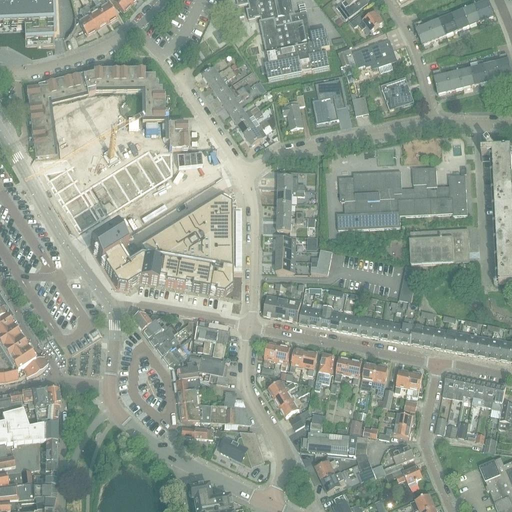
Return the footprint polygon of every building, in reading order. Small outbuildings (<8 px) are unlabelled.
[(0,0),(0,26),(24,26),(24,34),(25,47),(37,47),(54,46),(54,41),(54,32),(56,32),(55,0),(0,0)] [(109,0),(124,15),(132,6),(125,0),(109,0)] [(236,0),(239,8),(248,6),(249,11),(247,11),(249,22),(255,21),(255,20),(266,18),(266,21),(260,23),(266,56),(267,56),(270,67),(266,68),(261,69),(262,75),(267,74),(269,83),(302,76),(301,72),(310,70),(310,71),(312,71),(312,74),(330,71),(326,51),(330,50),(326,32),(311,35),(305,9),(299,10),(300,14),(295,16),(291,0),(236,0)] [(342,0),(345,3),(342,6),(336,10),(340,15),(344,20),(345,22),(360,11),(355,4),(361,0),(342,0)] [(480,6),(475,8),(482,23),(493,19),(485,0),(478,0),(480,6)] [(93,3),(96,8),(98,11),(106,26),(117,19),(108,5),(102,9),(102,8),(97,1),(93,3)] [(87,7),(83,9),(88,17),(96,32),(106,26),(98,11),(96,8),(90,12),(87,7)] [(475,8),(463,12),(469,28),(482,23),(475,8)] [(86,38),(96,32),(88,17),(83,9),(79,11),(84,20),(78,23),(86,38)] [(217,21),(220,14),(215,11),(211,18),(217,21)] [(463,12),(451,17),(458,33),(469,28),(463,12)] [(370,34),(383,25),(375,15),(363,23),(360,18),(350,24),(354,30),(358,27),(361,32),(366,28),(370,34)] [(451,17),(440,22),(446,38),(458,33),(451,17)] [(440,22),(428,26),(435,42),(446,38),(440,22)] [(423,47),(435,42),(428,26),(423,28),(421,23),(414,26),(423,47)] [(391,66),(396,64),(389,43),(353,55),(358,70),(366,67),(367,71),(372,69),(373,72),(379,70),(381,75),(393,71),(391,66)] [(348,49),(338,52),(343,68),(349,65),(346,57),(351,55),(348,49)] [(501,64),(496,65),(500,81),(511,78),(511,77),(507,56),(499,58),(501,64)] [(496,65),(484,68),(488,84),(500,81),(496,65)] [(484,68),(471,71),(476,87),(488,84),(484,68)] [(221,81),(233,73),(230,69),(219,77),(214,71),(203,78),(210,88),(221,81)] [(83,73),(83,75),(77,77),(77,79),(65,82),(65,80),(53,83),(53,85),(47,86),(47,88),(39,89),(39,88),(26,90),(29,109),(31,108),(33,121),(30,121),(32,133),(34,133),(36,145),(33,145),(35,160),(54,158),(48,104),(87,94),(88,97),(95,95),(95,92),(144,91),(145,122),(162,122),(162,115),(164,115),(164,103),(162,103),(161,90),(155,90),(155,78),(144,78),(144,74),(137,74),(137,72),(125,72),(125,75),(113,75),(113,72),(100,73),(100,75),(94,75),(94,70),(83,73)] [(471,71),(459,74),(463,90),(476,87),(471,71)] [(438,96),(451,93),(447,77),(442,78),(440,72),(433,74),(438,96)] [(224,85),(236,77),(233,73),(221,81),(210,88),(217,98),(228,91),(224,85)] [(459,74),(447,77),(451,93),(463,90),(459,74)] [(390,112),(414,104),(406,80),(381,88),(390,112)] [(228,91),(217,98),(224,108),(235,101),(239,98),(237,94),(232,88),(228,91)] [(246,93),(244,89),(237,94),(239,98),(246,93)] [(347,105),(344,105),(341,91),(333,92),(318,95),(324,124),(350,119),(347,105)] [(231,118),(242,110),(238,105),(249,97),(246,93),(239,98),(235,101),(224,108),(231,118)] [(299,109),(305,108),(303,98),(297,99),(298,103),(286,105),(287,109),(282,110),(284,118),(288,117),(290,132),(303,130),(299,109)] [(365,99),(358,101),(362,117),(369,116),(365,99)] [(358,101),(352,102),(356,119),(362,117),(358,101)] [(260,112),(257,108),(250,113),(253,117),(260,112)] [(242,110),(231,118),(237,128),(248,121),(248,120),(253,117),(250,113),(246,116),(242,110)] [(244,138),(255,130),(260,127),(255,121),(262,116),(260,112),(253,117),(248,120),(248,121),(237,128),(244,138)] [(251,148),(266,138),(262,132),(269,127),(272,131),(276,129),(274,117),(255,130),(244,138),(251,148)] [(189,125),(168,126),(168,152),(190,152),(189,125)] [(495,151),(488,142),(487,142),(484,145),(484,144),(484,145),(483,146),(483,148),(482,149),(482,150),(482,152),(481,152),(481,157),(493,157),(499,286),(511,285),(511,167),(511,150),(495,151)] [(66,170),(44,174),(44,175),(48,181),(46,182),(78,234),(98,222),(97,221),(100,219),(101,220),(107,216),(171,176),(171,154),(160,154),(152,158),(148,151),(81,194),(66,170)] [(42,163),(44,174),(66,170),(72,165),(68,160),(42,163)] [(345,217),(337,217),(338,233),(400,230),(400,219),(415,218),(431,217),(453,216),(453,219),(467,218),(465,178),(449,179),(450,195),(437,195),(437,190),(436,171),(429,171),(413,172),(414,188),(414,195),(402,196),(401,174),(353,176),(354,181),(339,182),(339,186),(340,204),(341,204),(341,205),(344,205),(345,217)] [(279,179),(278,192),(297,193),(297,187),(298,187),(298,180),(298,175),(286,174),(286,179),(279,179)] [(278,192),(278,206),(292,206),(292,199),(304,199),(304,198),(310,198),(310,193),(304,193),(297,193),(278,192)] [(116,230),(89,246),(116,290),(126,292),(140,283),(223,298),(232,291),(232,273),(231,206),(220,200),(131,255),(116,230)] [(278,206),(277,220),(291,220),(292,206),(278,206)] [(291,233),(291,220),(277,220),(277,233),(291,233)] [(410,267),(469,264),(468,231),(410,234),(410,242),(409,242),(410,267)] [(277,241),(276,252),(296,253),(296,242),(277,241)] [(276,252),(276,263),(295,264),(296,253),(276,252)] [(332,254),(321,252),(319,258),(331,261),(332,254)] [(331,261),(319,258),(318,264),(330,267),(331,261)] [(295,275),(295,264),(276,263),(276,274),(295,275)] [(329,272),(330,267),(318,264),(317,269),(317,270),(329,272)] [(317,269),(311,269),(311,275),(316,275),(328,278),(329,272),(317,270),(317,269)] [(406,270),(404,276),(416,278),(417,272),(406,270)] [(404,276),(403,282),(415,284),(416,278),(404,276)] [(402,287),(401,293),(413,295),(414,289),(402,287)] [(0,386),(4,386),(20,383),(25,380),(26,381),(35,379),(42,375),(47,367),(43,361),(38,362),(14,325),(13,325),(10,327),(6,321),(11,318),(11,316),(0,298),(0,386)] [(263,318),(275,320),(278,300),(267,298),(263,318)] [(275,320),(286,322),(289,302),(278,300),(275,320)] [(297,324),(300,308),(301,304),(289,302),(286,322),(297,324)] [(299,326),(309,328),(313,310),(304,308),(305,307),(302,306),(302,308),(299,326)] [(309,328),(320,330),(323,310),(321,310),(321,311),(313,310),(309,328)] [(330,331),(333,314),(333,312),(323,310),(320,330),(330,331)] [(330,331),(340,333),(343,314),(341,313),(341,315),(333,314),(330,331)] [(340,333),(350,335),(353,317),(345,316),(346,314),(343,314),(340,333)] [(132,321),(141,333),(154,324),(154,323),(161,319),(145,317),(137,317),(132,321)] [(350,335),(360,337),(363,319),(364,317),(362,317),(361,319),(353,317),(350,335)] [(360,337),(370,339),(374,319),(372,319),(371,321),(363,319),(360,337)] [(370,339),(380,341),(384,323),(376,322),(376,320),(374,319),(370,339)] [(380,341),(391,343),(394,323),(392,323),(392,324),(384,323),(380,341)] [(391,343),(401,344),(404,327),(396,325),(396,323),(394,323),(391,343)] [(141,333),(148,342),(161,333),(163,335),(167,331),(166,329),(164,327),(159,330),(154,324),(141,333)] [(191,335),(193,324),(189,324),(189,325),(184,329),(189,337),(191,335)] [(161,333),(148,342),(155,351),(168,341),(169,343),(174,339),(172,337),(178,334),(171,325),(166,329),(167,331),(163,335),(161,333)] [(197,325),(194,343),(196,344),(202,345),(202,342),(205,343),(207,327),(197,325)] [(401,344),(411,346),(415,328),(413,328),(413,327),(411,326),(411,328),(404,327),(401,344)] [(207,327),(205,343),(202,355),(207,356),(210,344),(215,345),(218,329),(207,327)] [(411,346),(422,348),(426,330),(415,328),(411,346)] [(212,359),(222,361),(225,346),(225,347),(228,331),(218,329),(215,345),(212,359)] [(422,348),(433,350),(437,332),(426,330),(422,348)] [(433,350),(444,352),(448,334),(437,332),(433,350)] [(444,352),(455,354),(458,336),(448,334),(444,352)] [(455,354),(466,356),(469,338),(458,336),(455,354)] [(466,356),(477,358),(480,340),(469,338),(466,356)] [(155,351),(161,360),(174,350),(175,352),(181,348),(174,339),(169,343),(168,341),(155,351)] [(477,358),(488,360),(491,342),(480,340),(477,358)] [(488,360),(499,362),(502,344),(491,342),(488,360)] [(499,362),(510,364),(511,351),(511,345),(502,344),(499,362)] [(273,347),(267,346),(264,361),(265,361),(263,368),(268,368),(269,362),(275,364),(279,348),(277,348),(276,346),(274,346),(273,347)] [(280,348),(279,348),(275,364),(282,365),(281,372),(286,373),(290,350),(285,349),(284,348),(282,347),(280,348)] [(168,369),(174,371),(179,369),(188,367),(190,352),(186,355),(181,348),(175,352),(174,350),(161,360),(168,369)] [(296,368),(303,369),(306,353),(305,353),(304,352),(301,351),(300,352),(295,351),(290,374),(295,375),(296,368)] [(308,354),(306,353),(303,369),(309,371),(308,377),(313,378),(317,356),(312,355),(311,353),(309,353),(308,354)] [(212,359),(190,354),(188,367),(179,369),(174,371),(176,383),(198,380),(198,383),(199,383),(208,385),(210,377),(217,378),(216,386),(227,388),(227,380),(222,378),(225,366),(227,367),(228,366),(229,366),(229,365),(229,364),(229,363),(228,362),(223,361),(222,361),(212,359)] [(331,377),(334,359),(332,359),(331,357),(329,357),(327,358),(321,357),(315,392),(319,393),(320,385),(328,387),(330,377),(331,377)] [(341,377),(347,378),(350,362),(349,362),(348,361),(345,360),(344,361),(339,360),(334,382),(339,383),(341,377)] [(352,363),(350,362),(347,378),(354,380),(353,386),(357,387),(362,365),(357,364),(356,363),(353,362),(352,363)] [(365,392),(367,382),(373,384),(377,368),(375,368),(374,366),(372,366),(370,367),(365,366),(362,381),(360,391),(365,392)] [(383,397),(385,386),(388,370),(383,369),(382,368),(379,367),(378,368),(377,368),(373,384),(372,390),(377,391),(376,396),(383,397)] [(273,379),(274,372),(263,370),(262,377),(273,379)] [(399,372),(395,394),(400,395),(401,389),(408,390),(411,375),(409,374),(408,373),(405,373),(404,373),(399,372)] [(412,375),(411,375),(408,390),(414,392),(412,399),(417,400),(418,398),(419,394),(422,377),(417,376),(416,375),(413,374),(412,375)] [(452,401),(452,400),(456,379),(446,377),(443,394),(442,398),(452,401)] [(462,402),(463,398),(466,381),(456,379),(452,400),(462,402)] [(176,383),(177,395),(188,393),(200,392),(199,383),(198,383),(198,380),(176,383)] [(463,398),(473,400),(476,383),(466,381),(463,398)] [(268,391),(274,400),(294,388),(291,383),(284,387),(282,383),(268,391)] [(472,406),(481,408),(486,385),(476,383),(473,400),(472,406)] [(481,408),(491,410),(493,404),(496,387),(486,385),(481,408)] [(279,410),(293,402),(301,397),(295,387),(294,388),(274,400),(279,410)] [(491,412),(501,414),(502,406),(506,389),(496,387),(493,404),(491,410),(491,412)] [(45,391),(31,393),(33,403),(46,401),(45,391)] [(46,391),(45,391),(46,401),(47,409),(46,426),(46,427),(57,424),(58,408),(60,408),(59,395),(58,391),(46,391)] [(177,395),(179,407),(196,404),(195,397),(201,396),(200,392),(188,393),(177,395)] [(383,403),(381,410),(389,411),(393,394),(386,392),(384,399),(383,399),(383,403)] [(31,393),(21,395),(24,407),(27,407),(28,416),(23,416),(28,432),(39,429),(38,427),(33,403),(31,393)] [(200,415),(200,424),(210,425),(234,426),(249,428),(250,426),(245,411),(233,409),(234,401),(236,401),(236,395),(225,394),(225,399),(223,408),(210,408),(200,407),(200,415)] [(0,427),(0,447),(6,447),(6,448),(46,443),(57,442),(57,424),(46,427),(46,426),(38,427),(39,429),(28,432),(23,416),(28,416),(27,407),(24,407),(21,395),(9,396),(11,405),(20,404),(21,412),(2,418),(5,427),(0,427)] [(9,396),(0,397),(0,413),(2,418),(21,412),(20,404),(11,405),(9,396)] [(33,403),(38,427),(46,426),(47,409),(46,401),(33,403)] [(297,408),(293,402),(279,410),(286,421),(299,412),(305,409),(302,405),(297,408)] [(415,414),(417,405),(406,403),(404,411),(415,414)] [(181,424),(198,425),(196,404),(179,407),(181,424)] [(501,414),(498,431),(506,432),(511,433),(511,432),(511,408),(502,406),(501,414)] [(299,417),(290,423),(295,432),(305,427),(306,419),(307,418),(308,412),(299,417)] [(386,418),(390,419),(397,420),(395,427),(411,429),(411,427),(412,427),(413,425),(412,424),(413,418),(387,413),(386,418)] [(438,420),(435,436),(443,437),(446,422),(438,420)] [(352,423),(349,438),(357,439),(362,440),(362,438),(364,430),(365,425),(352,423)] [(460,423),(457,438),(465,440),(468,425),(460,423)] [(410,431),(411,429),(395,427),(394,433),(387,432),(387,436),(379,435),(378,440),(389,442),(390,437),(409,440),(410,435),(411,434),(412,432),(410,431)] [(212,440),(213,432),(204,432),(182,430),(181,440),(206,442),(206,439),(212,440)] [(337,430),(336,437),(346,438),(347,431),(337,430)] [(364,430),(362,438),(375,440),(377,432),(364,430)] [(446,438),(455,439),(456,431),(448,430),(446,438)] [(304,442),(303,447),(306,450),(308,450),(308,451),(309,453),(347,457),(349,438),(346,438),(336,437),(315,435),(310,434),(310,435),(308,435),(308,442),(303,441),(303,442),(304,442)] [(239,435),(243,446),(255,441),(254,436),(239,435)] [(483,445),(484,438),(477,437),(476,444),(483,445)] [(349,438),(347,457),(355,458),(356,450),(356,445),(357,439),(349,438)] [(226,442),(220,454),(231,460),(230,461),(239,466),(240,464),(251,470),(251,469),(249,464),(249,463),(247,457),(259,453),(257,447),(245,451),(243,446),(240,439),(239,440),(235,446),(226,442)] [(243,446),(245,451),(257,447),(255,441),(243,446)] [(46,443),(45,455),(57,454),(57,442),(46,443)] [(486,442),(484,454),(494,456),(496,443),(486,442)] [(15,463),(0,464),(0,477),(14,475),(17,475),(33,473),(34,480),(39,480),(39,471),(40,444),(13,447),(14,451),(12,451),(13,455),(14,455),(15,463)] [(0,464),(15,463),(14,455),(13,455),(12,451),(11,451),(13,459),(6,461),(4,447),(0,447),(0,464)] [(396,466),(383,471),(386,477),(392,475),(404,470),(402,466),(414,461),(413,458),(415,457),(412,451),(411,452),(409,449),(392,456),(396,466)] [(355,458),(356,460),(366,456),(367,451),(356,450),(355,458)] [(261,459),(259,453),(247,457),(249,463),(261,459)] [(45,455),(45,466),(57,466),(57,454),(45,455)] [(356,460),(358,465),(368,461),(366,456),(356,460)] [(264,465),(261,459),(249,463),(249,464),(251,469),(264,465)] [(511,511),(511,463),(504,467),(501,460),(479,469),(497,511),(511,511)] [(358,465),(360,470),(370,466),(368,461),(358,465)] [(316,470),(321,483),(335,477),(332,470),(337,467),(335,462),(330,465),(329,464),(316,470)] [(45,476),(56,477),(57,466),(45,466),(45,476)] [(360,470),(362,475),(372,471),(370,466),(360,470)] [(382,467),(377,469),(381,479),(386,477),(383,471),(382,467)] [(377,469),(372,471),(376,481),(381,479),(377,469)] [(418,488),(416,484),(423,481),(418,469),(405,474),(404,470),(392,475),(394,480),(396,479),(398,484),(406,481),(408,487),(409,486),(411,491),(418,488)] [(371,483),(376,481),(372,471),(362,475),(357,476),(360,485),(370,481),(371,483)] [(14,475),(0,477),(0,490),(19,488),(34,486),(34,480),(33,473),(17,475),(14,475)] [(340,474),(335,477),(321,483),(327,495),(346,487),(340,474)] [(392,475),(386,477),(389,485),(395,483),(394,480),(392,475)] [(44,489),(34,488),(56,489),(56,478),(44,478),(44,489)] [(0,490),(0,504),(34,500),(34,488),(34,486),(19,488),(0,490)] [(56,500),(56,489),(34,488),(34,500),(56,500)] [(208,488),(189,491),(191,503),(193,503),(194,510),(193,511),(192,511),(231,511),(229,499),(224,499),(209,492),(208,488)] [(349,509),(343,497),(335,501),(337,508),(334,510),(334,511),(358,511),(361,511),(358,505),(349,509)] [(416,504),(410,506),(412,511),(428,511),(435,510),(429,497),(415,503),(416,504)] [(0,504),(0,511),(18,511),(19,509),(21,509),(21,505),(36,504),(37,511),(54,511),(56,500),(34,500),(0,504)]
